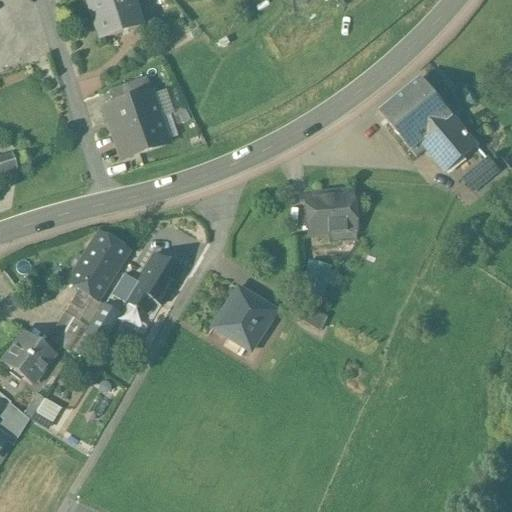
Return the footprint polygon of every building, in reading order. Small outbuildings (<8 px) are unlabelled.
[(129,0),(91,0),(105,41),(139,30),(129,0)] [(421,75),(379,108),(410,148),(421,139),(452,114),(421,75)] [(144,82),(111,93),(115,107),(149,95),(144,82)] [(115,107),(104,111),(113,136),(158,121),(149,95),(115,107)] [(452,114),(421,139),(431,152),(428,155),(433,161),(436,158),(444,168),(476,143),(452,114)] [(158,121),(113,136),(122,162),(167,146),(158,121)] [(10,156),(0,158),(0,174),(15,170),(10,156)] [(487,157),(461,178),(472,193),(499,172),(487,157)] [(354,189),(308,196),(314,236),(317,236),(319,249),(335,246),(334,234),(360,230),(354,189)] [(127,254),(98,235),(67,284),(77,291),(96,303),(127,254)] [(303,240),(289,241),(292,270),(306,268),(303,240)] [(180,274),(154,258),(137,286),(125,305),(144,316),(152,303),(159,307),(180,274)] [(309,288),(330,289),(331,264),(310,263),(309,288)] [(137,286),(123,278),(112,297),(125,305),(137,286)] [(275,314),(237,290),(211,331),(249,355),(275,314)] [(96,303),(77,291),(63,313),(87,328),(101,305),(96,303)] [(326,319),(301,304),(294,317),(318,332),(326,319)] [(120,317),(101,305),(87,328),(84,332),(103,344),(120,317)] [(87,328),(63,313),(54,329),(77,344),(84,332),(87,328)] [(77,344),(54,329),(47,340),(70,355),(77,344)] [(54,357),(23,335),(1,365),(32,387),(54,357)] [(29,409),(54,425),(64,410),(39,394),(29,409)] [(13,448),(29,422),(10,406),(0,418),(0,419),(3,422),(0,425),(0,437),(5,441),(5,442),(13,448)]
